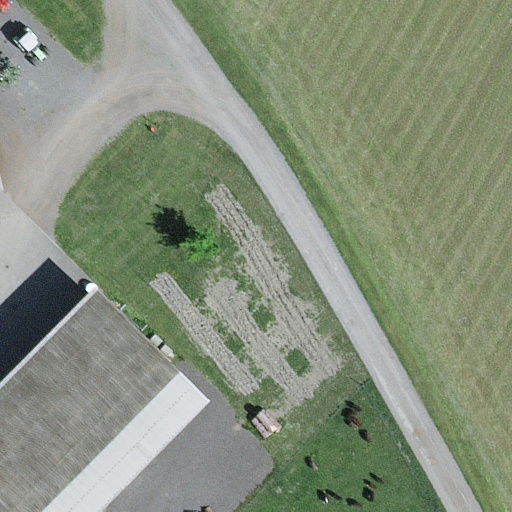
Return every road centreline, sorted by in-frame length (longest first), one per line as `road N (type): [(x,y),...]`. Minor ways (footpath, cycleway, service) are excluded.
road 1 (track): [(461,511),(256,148),(142,0)]
road 2 (track): [(0,218),(173,40)]
